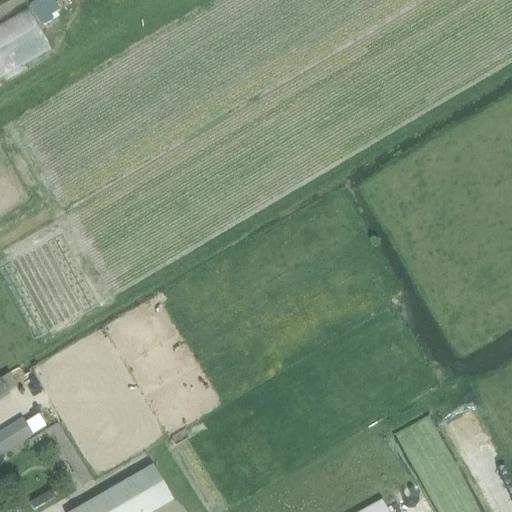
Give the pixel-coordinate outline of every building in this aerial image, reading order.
[(18,12),(0,20),(0,69),(38,52),(18,12)] [(0,380),(0,397),(9,392),(1,379),(0,380)] [(0,438),(0,457),(34,436),(26,423),(25,423),(0,438)] [(73,511),(157,511),(174,503),(153,467),(73,511)] [(511,511),(511,502),(494,468),(469,480),(485,511),(511,511)]
